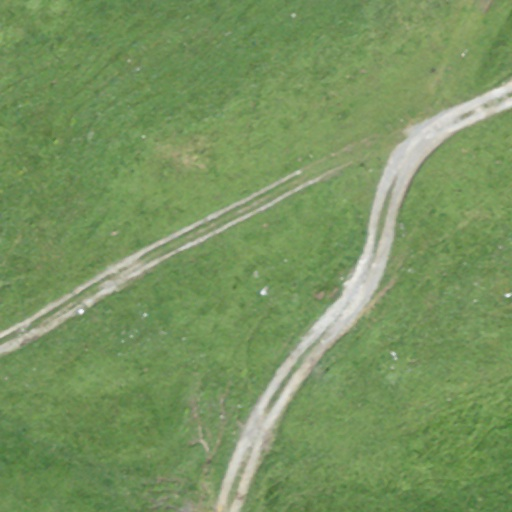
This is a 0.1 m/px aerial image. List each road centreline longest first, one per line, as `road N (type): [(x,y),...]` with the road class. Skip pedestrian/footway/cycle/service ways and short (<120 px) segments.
road 1 (track): [(225,511),(280,388),(371,268),(411,144),(511,94)]
road 2 (track): [(411,144),(367,146),(272,191),(0,341)]
road 3 (track): [(411,144),(486,0)]
